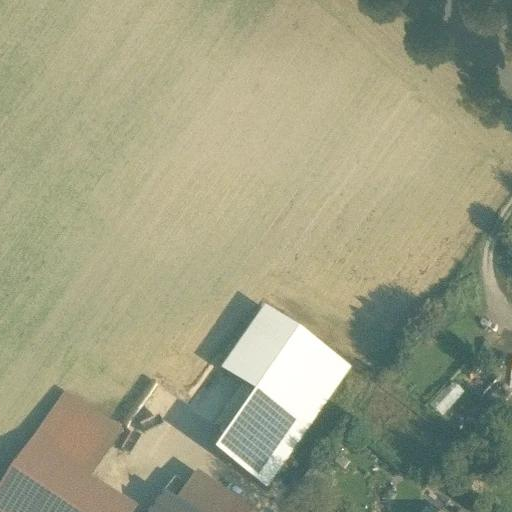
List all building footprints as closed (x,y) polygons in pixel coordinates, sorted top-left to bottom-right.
[(264,316),(222,377),(242,390),(256,400),(257,399),(306,433),(347,374),(264,316)] [(379,387),(371,397),(388,410),(396,399),(379,387)] [(242,390),(215,428),(229,438),(256,400),(242,390)] [(373,430),(388,410),(371,397),(356,418),(373,430)] [(66,398),(42,435),(91,467),(75,491),(105,511),(134,511),(91,483),(122,437),(66,398)] [(215,458),(264,492),(306,433),(257,399),(256,400),(229,438),(215,458)] [(26,458),(75,491),(91,467),(42,435),(26,458)] [(0,511),(105,511),(75,491),(26,458),(0,496),(0,511)] [(229,511),(236,503),(198,476),(175,509),(178,511),(229,511)] [(152,511),(172,511),(175,509),(161,500),(152,511)]
